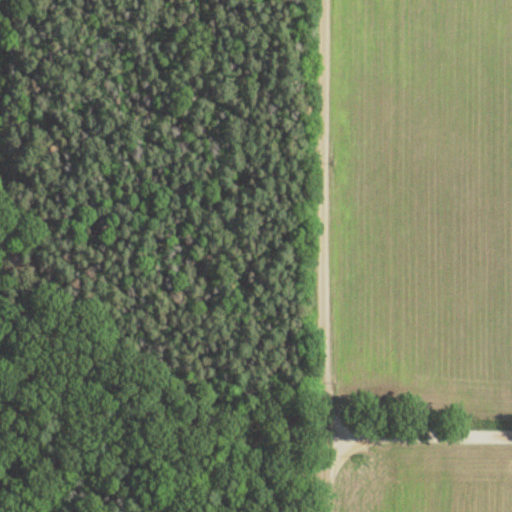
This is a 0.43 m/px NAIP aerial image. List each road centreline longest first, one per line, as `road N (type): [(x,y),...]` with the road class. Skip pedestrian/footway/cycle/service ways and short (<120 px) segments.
road 1 (residential): [(325,511),(325,0)]
road 2 (residential): [(325,431),(511,433)]
